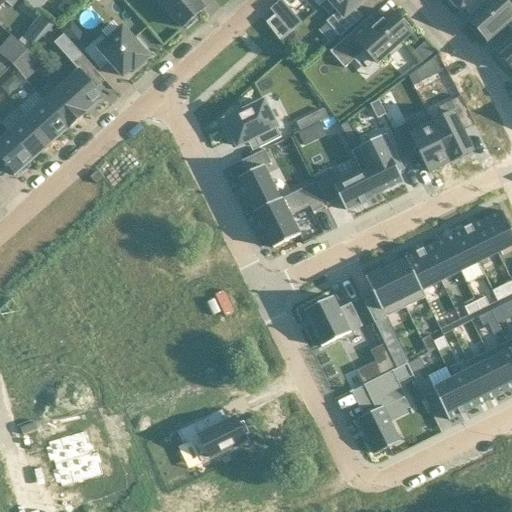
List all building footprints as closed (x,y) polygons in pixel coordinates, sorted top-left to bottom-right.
[(0,0),(0,9),(6,2),(12,8),(18,0),(0,0)] [(157,0),(182,28),(184,27),(187,29),(198,20),(195,17),(205,8),(197,0),(157,0)] [(328,0),(338,12),(326,22),(340,38),(362,18),(354,9),(364,0),(328,0)] [(445,0),(452,8),(455,6),(460,12),(473,0),(484,0),(488,4),(493,0),(445,0)] [(493,0),(488,4),(468,21),(487,42),(506,24),(511,30),(511,7),(511,9),(503,0),(493,0)] [(370,16),(330,52),(344,69),(365,51),(377,64),(389,53),(391,56),(402,47),(399,44),(411,34),(408,30),(411,28),(404,20),(401,22),(393,13),(378,25),(370,16)] [(266,23),(280,42),(291,33),(275,15),(274,16),(275,17),(268,23),(267,22),(266,23)] [(71,23),(61,31),(69,41),(79,32),(71,23)] [(84,51),(100,69),(109,61),(123,77),(132,68),(134,71),(149,58),(145,54),(148,52),(138,40),(135,42),(122,28),(106,42),(101,36),(84,51)] [(291,33),(280,42),(288,51),(301,39),(293,31),(291,33)] [(511,40),(497,53),(500,56),(497,59),(506,68),(509,66),(511,70),(511,40)] [(413,41),(401,50),(410,61),(421,53),(413,41)] [(435,58),(423,66),(429,78),(442,72),(435,58)] [(79,71),(61,86),(86,114),(104,98),(79,71)] [(14,78),(2,89),(9,97),(22,86),(14,78)] [(61,86),(44,102),(68,129),(86,114),(61,86)] [(444,118),(432,124),(451,162),(473,152),(463,132),(475,126),(460,97),(438,108),(444,118)] [(379,101),(370,105),(377,119),(386,115),(379,101)] [(44,102),(26,117),(51,145),(68,129),(44,102)] [(227,125),(223,127),(230,141),(233,139),(237,147),(254,139),(259,148),(281,138),(264,102),(253,107),(251,103),(237,110),(239,114),(225,121),(227,125)] [(323,110),(306,119),(310,128),(328,119),(323,110)] [(26,117),(9,133),(34,160),(51,145),(26,117)] [(415,120),(393,130),(408,159),(420,153),(430,173),(451,162),(432,124),(420,130),(415,120)] [(0,122),(0,158),(16,176),(21,171),(23,173),(31,166),(29,164),(34,160),(9,133),(0,122)] [(348,123),(341,127),(348,142),(355,139),(348,123)] [(387,135),(360,148),(382,193),(403,182),(397,171),(403,168),(387,135)] [(326,171),(312,177),(315,183),(327,207),(340,200),(346,211),(382,192),(360,148),(351,152),(362,174),(334,188),(326,171)] [(248,174),(239,179),(255,213),(280,200),(264,168),(272,164),(265,150),(241,162),(248,174)] [(310,173),(303,176),(308,187),(315,183),(310,173)] [(308,187),(302,190),(310,207),(313,213),(327,207),(315,183),(308,187)] [(280,200),(255,213),(273,249),(300,235),(282,200),(280,200)] [(511,231),(502,211),(481,221),(498,254),(511,246),(511,231)] [(117,231),(104,238),(115,260),(119,258),(119,257),(154,239),(153,236),(156,234),(149,220),(146,222),(144,218),(132,223),(129,216),(113,224),(117,231)] [(464,230),(462,231),(478,263),(498,254),(481,221),(471,227),(471,226),(464,229),(464,230)] [(462,231),(444,240),(460,272),(478,263),(462,231)] [(154,239),(119,257),(119,258),(129,278),(165,261),(163,257),(167,255),(160,241),(156,242),(154,239)] [(444,240),(425,249),(441,282),(460,272),(444,240)] [(416,254),(405,259),(425,299),(426,298),(422,291),(441,282),(425,249),(423,250),(423,249),(416,253),(416,254)] [(405,259),(386,269),(405,308),(425,299),(405,259)] [(375,298),(364,303),(374,324),(385,318),(405,308),(386,269),(365,279),(375,298)] [(144,284),(114,299),(121,313),(137,305),(147,324),(151,322),(150,321),(186,304),(185,300),(188,299),(181,284),(178,286),(176,282),(149,295),(144,284)] [(503,286),(492,291),(498,302),(508,296),(503,286)] [(484,295),(474,300),(479,311),(489,306),(484,295)] [(333,297),(304,311),(322,347),(362,327),(351,304),(339,310),(333,297)] [(474,300),(463,305),(469,316),(479,311),(474,300)] [(186,304),(150,321),(151,322),(161,343),(197,325),(195,321),(199,320),(192,305),(188,307),(186,304)] [(504,305),(491,312),(496,322),(509,316),(504,305)] [(491,312),(478,318),(484,329),(496,322),(491,312)] [(456,313),(446,318),(449,326),(460,320),(456,313)] [(471,321),(460,327),(464,334),(475,329),(471,321)] [(444,337),(433,342),(437,349),(448,344),(444,337)] [(430,339),(423,343),(428,354),(435,350),(430,339)] [(511,354),(506,343),(487,353),(506,392),(511,389),(511,354)] [(384,344),(370,351),(376,362),(382,376),(396,369),(393,362),(384,344)] [(175,350),(145,364),(151,378),(168,370),(177,389),(217,369),(215,366),(219,364),(212,350),(208,351),(206,347),(180,360),(175,350)] [(487,353),(467,362),(487,402),(506,392),(487,353)] [(404,357),(393,362),(396,369),(407,364),(408,364),(404,357)] [(418,359),(407,364),(411,371),(422,366),(418,359)] [(470,370),(452,379),(468,411),(487,402),(467,362),(466,363),(470,370)] [(376,411),(358,420),(375,455),(400,442),(383,409),(406,398),(397,379),(411,372),(411,371),(407,364),(396,369),(382,376),(364,386),(376,411)] [(186,408),(170,416),(177,429),(207,414),(201,403),(228,391),(226,387),(229,385),(222,370),(219,372),(217,369),(177,389),(186,408)] [(452,379),(433,388),(449,421),(468,411),(452,379)] [(130,418),(127,407),(115,410),(118,422),(130,418)] [(203,421),(178,433),(184,446),(192,442),(202,463),(246,441),(235,419),(208,432),(203,421)] [(49,446),(45,448),(49,463),(53,462),(54,465),(93,454),(92,453),(86,431),(47,442),(49,446)] [(55,469),(52,470),(56,485),(60,484),(61,488),(104,476),(97,452),(92,453),(93,454),(54,465),(55,469)] [(149,466),(136,470),(139,479),(152,475),(149,466)]
